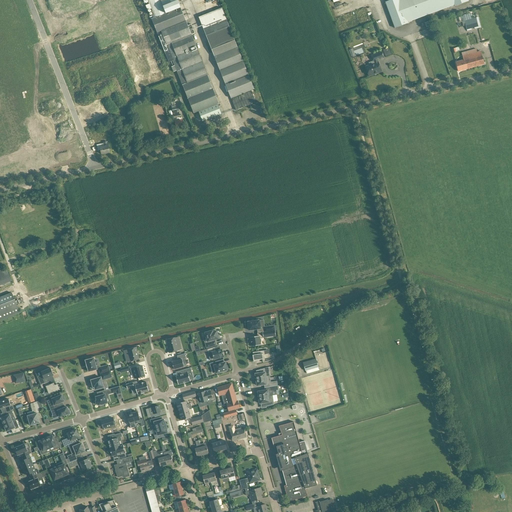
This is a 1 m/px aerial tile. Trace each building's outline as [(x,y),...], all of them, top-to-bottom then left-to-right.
[(149,0),(156,17),(152,18),(169,62),(171,61),(173,66),(172,67),(174,72),(177,70),(194,113),(199,111),(203,121),(221,114),(219,107),(221,106),(220,103),(218,104),(217,104),(219,103),(192,35),(195,34),(192,25),(188,26),(178,0),(149,0)] [(390,0),(385,2),(395,28),(409,23),(408,22),(454,5),(455,6),(469,1),(468,0),(390,0)] [(236,43),(225,16),(222,8),(198,17),(202,25),(214,57),(229,94),(231,98),(254,89),(238,48),(236,43)] [(479,26),(476,18),(465,21),(466,25),(467,29),(479,26)] [(434,29),(431,20),(425,22),(427,29),(428,28),(429,30),(434,29)] [(364,53),(361,45),(348,49),(351,57),(364,53)] [(464,60),(461,61),(456,62),(458,71),(485,64),(481,51),(463,56),(464,60)] [(375,65),(366,68),(369,76),(382,71),(378,62),(377,60),(384,57),(382,52),(377,54),(372,56),(375,65)] [(231,99),(236,110),(256,102),(252,91),(231,99)] [(174,117),(175,122),(176,127),(184,125),(183,120),(182,115),(180,116),(179,111),(178,107),(176,107),(176,104),(171,105),(174,117)] [(104,143),(97,145),(98,151),(101,150),(102,154),(110,152),(109,146),(108,146),(107,142),(104,142),(104,143)] [(7,269),(0,272),(0,285),(12,281),(7,269)] [(0,320),(20,313),(12,293),(0,297),(0,320)] [(249,327),(249,330),(261,328),(262,328),(261,324),(260,324),(259,320),(259,319),(255,320),(255,321),(248,322),(247,323),(247,327),(249,327)] [(215,339),(219,338),(218,336),(219,336),(218,334),(217,334),(217,331),(213,332),(213,330),(205,333),(208,341),(208,343),(206,343),(207,348),(216,345),(215,341),(215,339)] [(275,330),(264,332),(263,332),(263,336),(260,336),(250,337),(251,346),(265,344),(264,337),(276,336),(275,330)] [(175,337),(167,340),(169,346),(168,346),(170,353),(179,350),(182,349),(180,344),(177,345),(175,337)] [(124,351),(125,355),(129,354),(131,361),(139,359),(137,352),(138,352),(137,347),(128,349),(128,350),(124,351)] [(207,349),(210,360),(214,359),(224,356),(223,355),(224,355),(224,354),(224,352),(223,352),(222,349),(216,351),(214,347),(207,349)] [(265,362),(272,360),(274,358),(273,352),(265,355),(264,350),(253,352),(254,358),(253,358),(254,361),(264,358),(265,362)] [(179,360),(172,362),(173,365),(174,369),(177,369),(177,368),(187,366),(185,359),(186,358),(185,353),(177,356),(179,360)] [(87,365),(86,365),(87,367),(88,367),(89,372),(97,369),(94,358),(90,359),(90,358),(86,359),(87,360),(86,360),(87,365)] [(318,367),(316,359),(303,363),(306,370),(318,367)] [(211,367),(214,366),(216,373),(222,371),(223,372),(227,371),(226,370),(228,370),(227,369),(228,368),(227,365),(226,366),(226,365),(225,365),(224,362),(221,364),(220,360),(210,363),(211,367)] [(99,367),(101,374),(110,371),(108,365),(99,367)] [(135,378),(145,376),(142,366),(131,369),(132,374),(134,373),(135,378)] [(256,379),(256,380),(270,377),(269,367),(261,369),(261,373),(255,374),(256,376),(255,377),(255,379),(256,379)] [(38,378),(40,385),(49,381),(48,378),(54,375),(51,368),(45,370),(44,369),(40,371),(41,377),(38,378)] [(192,372),(191,368),(181,370),(182,374),(176,376),(178,384),(190,381),(188,373),(192,372)] [(102,377),(91,380),(92,383),(91,384),(92,387),(93,387),(95,387),(95,390),(104,387),(102,380),(112,377),(110,371),(101,374),(102,377)] [(14,375),(15,380),(16,383),(21,382),(25,381),(24,373),(14,375)] [(269,384),(270,387),(278,386),(277,381),(271,382),(270,377),(256,380),(256,381),(256,383),(257,383),(257,385),(269,384)] [(49,381),(40,385),(42,388),(43,388),(44,391),(48,389),(49,393),(59,389),(57,384),(55,385),(54,383),(50,384),(49,381)] [(140,384),(134,385),(136,394),(138,394),(138,395),(143,393),(143,392),(148,391),(148,390),(149,389),(148,386),(147,386),(145,382),(142,383),(140,383),(140,384)] [(217,388),(219,395),(226,393),(228,401),(234,399),(233,396),(235,395),(231,384),(217,388)] [(259,397),(273,395),(277,395),(277,390),(278,390),(278,386),(270,387),(270,390),(258,391),(258,394),(258,395),(258,396),(259,397)] [(111,388),(97,392),(98,396),(96,397),(97,400),(96,401),(97,404),(98,404),(98,405),(101,404),(101,405),(105,404),(105,403),(108,402),(106,398),(108,398),(107,394),(112,393),(111,388)] [(205,391),(204,391),(207,401),(212,399),(213,401),(216,400),(214,394),(212,395),(210,390),(205,392),(205,391)] [(195,391),(182,394),(184,400),(196,396),(195,391)] [(207,401),(204,391),(199,393),(201,403),(207,401)] [(23,392),(20,393),(22,397),(24,403),(25,404),(28,403),(23,392)] [(51,410),(59,407),(60,406),(58,404),(64,401),(64,400),(65,400),(64,397),(63,397),(62,395),(52,399),(53,402),(48,404),(51,410)] [(273,395),(259,397),(259,398),(258,399),(259,400),(259,401),(260,403),(266,402),(266,406),(274,404),(273,395)] [(9,399),(0,402),(0,409),(6,407),(7,412),(12,410),(14,409),(12,403),(10,404),(9,399)] [(229,411),(239,408),(237,401),(234,402),(234,399),(228,401),(229,403),(227,404),(229,411)] [(186,401),(177,404),(178,408),(180,412),(192,408),(190,404),(187,405),(186,401)] [(154,414),(161,412),(159,405),(149,408),(151,415),(154,414)] [(59,407),(51,410),(53,415),(55,414),(57,417),(60,416),(60,417),(66,414),(67,415),(71,414),(69,410),(68,410),(67,407),(60,410),(59,407)] [(180,412),(179,412),(181,419),(191,416),(190,413),(193,412),(192,408),(180,412)] [(7,412),(6,412),(7,416),(1,418),(4,425),(13,422),(10,416),(14,415),(12,410),(7,412)] [(141,422),(138,411),(132,413),(135,424),(135,423),(141,422)] [(27,418),(27,420),(29,421),(30,425),(40,423),(37,413),(28,416),(28,417),(27,418)] [(124,413),(117,415),(119,429),(123,428),(123,426),(126,425),(124,413)] [(136,426),(135,423),(135,424),(132,413),(127,414),(131,428),(136,426)] [(202,416),(191,420),(193,425),(193,424),(193,425),(204,422),(202,416)] [(113,417),(101,421),(104,430),(108,428),(108,427),(115,425),(113,417)] [(155,424),(156,428),(167,425),(166,422),(165,422),(164,419),(158,421),(157,418),(150,420),(151,425),(155,424)] [(278,461),(280,460),(287,458),(288,460),(294,458),(291,452),(307,448),(305,441),(300,442),(294,421),(279,426),(281,433),(279,433),(279,435),(271,438),(278,461)] [(21,431),(20,427),(16,429),(13,422),(4,425),(7,431),(11,429),(13,433),(21,431)] [(167,425),(156,428),(157,433),(154,434),(155,439),(162,437),(162,434),(167,432),(167,429),(168,429),(167,425)] [(186,426),(186,427),(188,435),(189,438),(198,436),(197,434),(196,428),(195,426),(192,427),(193,432),(190,433),(188,426),(186,426)] [(79,437),(76,429),(68,433),(70,437),(62,440),(65,447),(71,444),(69,441),(79,437)] [(230,431),(231,436),(233,441),(246,437),(244,429),(234,431),(234,430),(230,431)] [(110,448),(123,445),(120,446),(118,440),(121,439),(121,437),(122,437),(121,433),(114,435),(115,438),(108,440),(110,448)] [(49,436),(45,437),(50,448),(53,447),(55,450),(61,447),(60,445),(59,442),(58,440),(55,441),(53,436),(50,437),(49,436)] [(50,448),(45,437),(42,439),(42,440),(39,441),(41,447),(39,448),(41,455),(47,453),(46,450),(50,448)] [(218,442),(221,452),(222,452),(221,450),(227,449),(224,440),(218,442)] [(221,452),(218,442),(212,444),(215,452),(220,451),(220,452),(221,452)] [(67,456),(70,462),(78,459),(76,455),(85,451),(82,443),(73,446),(76,452),(67,456)] [(23,457),(29,454),(32,453),(30,448),(27,449),(25,444),(20,446),(19,445),(15,446),(16,448),(15,448),(15,449),(14,449),(15,452),(16,452),(18,455),(22,454),(23,457)] [(123,445),(110,448),(110,449),(109,450),(110,453),(111,452),(112,456),(118,455),(119,459),(126,456),(123,445)] [(207,446),(201,447),(203,455),(209,453),(208,448),(207,446)] [(152,450),(155,458),(155,460),(159,459),(159,462),(161,467),(167,465),(165,457),(164,454),(158,456),(156,450),(155,451),(154,447),(152,448),(152,450)] [(288,490),(286,490),(289,501),(308,496),(305,489),(307,488),(317,485),(307,448),(291,452),(294,458),(288,460),(287,458),(280,460),(283,469),(282,469),(282,470),(283,470),(287,485),(288,490)] [(33,464),(29,454),(23,457),(24,460),(21,461),(22,464),(21,465),(22,467),(23,467),(24,468),(33,464)] [(171,455),(165,457),(167,465),(173,463),(172,458),(171,455)] [(122,459),(123,463),(115,465),(118,477),(123,476),(124,477),(129,476),(126,463),(132,461),(131,456),(129,457),(122,459)] [(83,457),(78,459),(70,462),(68,463),(70,468),(78,465),(80,471),(84,470),(87,468),(88,469),(91,468),(91,467),(91,466),(92,465),(90,462),(88,459),(84,460),(83,457)] [(142,472),(143,472),(146,472),(145,471),(154,468),(153,464),(152,461),(147,462),(146,459),(137,462),(139,467),(140,467),(142,472)] [(61,465),(58,467),(62,478),(66,476),(65,475),(69,474),(64,462),(60,463),(61,465)] [(36,471),(33,464),(24,468),(24,470),(25,473),(26,472),(27,475),(29,474),(30,477),(40,473),(38,470),(36,471)] [(62,478),(58,467),(51,470),(55,479),(58,478),(58,479),(62,478)] [(226,469),(229,477),(229,480),(236,479),(234,472),(232,467),(226,469)] [(229,477),(226,469),(220,471),(222,477),(219,477),(221,484),(224,483),(222,479),(229,477)] [(250,472),(250,473),(249,475),(248,475),(249,478),(246,479),(247,483),(256,480),(256,481),(258,481),(260,477),(260,475),(259,476),(257,470),(250,472)] [(214,472),(208,474),(211,482),(217,480),(214,472)] [(30,477),(32,481),(29,482),(30,485),(29,485),(30,489),(31,488),(32,489),(36,487),(37,488),(40,487),(40,486),(41,485),(39,480),(42,478),(40,473),(30,477)] [(211,482),(208,474),(203,476),(205,483),(211,482)] [(173,484),(174,490),(182,488),(180,482),(173,484)] [(249,488),(245,489),(246,492),(245,492),(246,495),(250,494),(252,501),(262,498),(259,488),(257,488),(256,485),(249,488)] [(182,488),(174,490),(176,496),(182,495),(184,494),(182,488)] [(210,501),(212,508),(220,505),(218,499),(217,496),(215,497),(214,497),(215,500),(210,501)] [(316,511),(337,511),(335,504),(329,506),(327,499),(320,502),(319,501),(316,502),(318,510),(316,510),(316,511)] [(103,511),(119,511),(114,500),(106,502),(106,503),(104,504),(103,503),(99,504),(101,509),(103,511)] [(178,502),(179,508),(187,506),(185,500),(178,502)]
